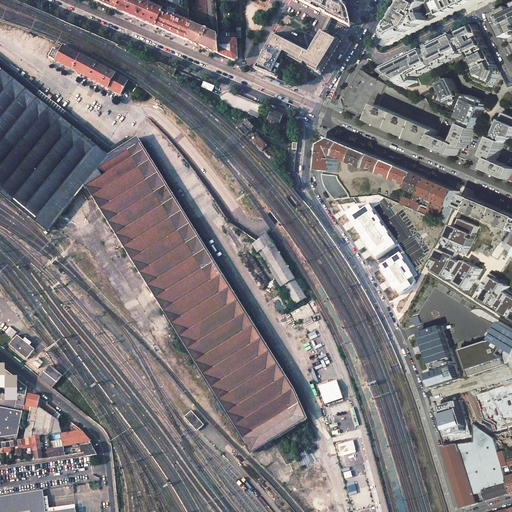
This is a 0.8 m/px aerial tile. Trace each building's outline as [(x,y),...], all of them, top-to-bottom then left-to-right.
[(117,10),(121,0),(98,0),(97,2),(117,10)] [(121,0),(117,10),(137,19),(144,2),(140,0),(121,0)] [(184,14),(190,17),(189,10),(164,0),(158,0),(159,4),(166,7),(167,5),(176,8),(176,10),(184,14)] [(164,0),(189,10),(188,0),(164,0)] [(297,0),(322,12),(328,15),(346,25),(350,22),(347,10),(344,6),(343,4),(334,0),(297,0)] [(405,0),(385,33),(389,40),(428,21),(425,17),(436,11),(439,16),(446,12),(445,11),(447,10),(447,11),(453,9),(452,7),(454,6),(455,8),(460,5),(459,4),(461,3),(462,4),(469,1),(468,0),(433,0),(431,1),(431,0),(405,0)] [(164,10),(144,2),(137,19),(157,27),(163,12),(164,10)] [(500,26),(506,39),(511,36),(511,35),(511,8),(495,16),(499,24),(503,22),(504,24),(500,26)] [(193,24),(163,12),(157,27),(187,40),(193,27),(193,24)] [(386,69),(384,72),(391,76),(407,86),(418,81),(415,76),(468,50),(470,52),(472,51),(474,54),(471,55),(474,60),(476,59),(477,62),(475,63),(477,68),(479,67),(481,72),(478,74),(476,75),(478,79),(495,86),(500,72),(477,25),(386,69)] [(218,36),(193,26),(193,27),(187,40),(220,54),(218,36)] [(237,33),(225,33),(225,36),(237,36),(237,38),(241,38),(242,28),(236,28),(237,33)] [(274,33),(255,70),(276,78),(286,58),(303,66),(303,65),(309,68),(308,69),(320,75),(330,61),(341,42),(320,31),(309,51),(274,33)] [(224,33),(218,33),(218,36),(220,54),(235,61),(238,59),(237,40),(226,40),(226,39),(224,39),(224,33)] [(120,94),(128,80),(69,49),(63,46),(60,51),(53,48),(49,56),(60,62),(60,64),(63,66),(64,64),(78,71),(76,74),(80,76),(82,74),(120,94)] [(306,420),(307,418),(295,389),(137,138),(109,156),(78,130),(82,125),(65,112),(66,111),(63,108),(62,109),(50,100),(52,98),(49,95),(47,97),(39,91),(38,92),(37,91),(35,94),(5,69),(3,71),(0,68),(0,192),(49,231),(85,186),(250,453),(252,453),(306,420)] [(357,78),(351,89),(361,95),(364,94),(368,97),(386,91),(389,85),(387,84),(363,69),(357,78)] [(454,79),(442,84),(446,92),(443,93),(440,102),(464,112),(463,116),(465,117),(464,119),(467,120),(464,125),(465,125),(476,130),(480,118),(479,117),(480,115),(481,112),(483,112),(485,107),(486,105),(483,103),(484,101),(472,96),(471,97),(470,99),(461,95),(460,94),(454,79)] [(204,81),(201,87),(212,91),(215,86),(204,81)] [(410,99),(389,85),(386,91),(406,105),(410,99)] [(380,105),(386,91),(368,97),(364,94),(361,95),(351,89),(344,99),(347,109),(373,120),(380,105)] [(227,91),(219,96),(225,104),(258,118),(262,108),(251,103),(251,102),(227,91)] [(418,104),(410,99),(406,105),(412,109),(412,108),(415,110),(443,122),(445,117),(446,115),(433,110),(427,98),(418,104)] [(400,114),(380,105),(373,120),(394,129),(400,114)] [(272,111),(268,120),(270,120),(269,122),(278,126),(283,115),(272,111)] [(511,116),(506,113),(495,138),(506,143),(507,143),(508,142),(509,140),(509,141),(511,138),(508,137),(509,136),(511,136),(511,116)] [(420,122),(400,114),(394,129),(414,137),(420,122)] [(247,119),(239,127),(246,134),(254,127),(247,119)] [(439,131),(420,122),(414,137),(433,146),(437,135),(439,131)] [(476,130),(465,125),(458,142),(457,143),(462,146),(468,149),(468,147),(476,130)] [(256,133),(251,138),(262,150),(267,145),(256,133)] [(455,143),(437,135),(433,146),(457,156),(462,146),(457,143),(456,142),(455,143)] [(506,143),(495,138),(488,155),(487,157),(493,160),(498,161),(499,159),(506,143)] [(337,139),(326,145),(323,171),(338,172),(340,159),(337,159),(338,156),(340,156),(346,143),(337,139)] [(361,149),(346,143),(340,156),(347,159),(348,158),(350,159),(350,160),(355,162),(361,149)] [(375,155),(361,149),(355,162),(361,165),(362,164),(365,165),(364,166),(369,169),(370,168),(375,155)] [(389,161),(375,155),(370,168),(374,169),(375,167),(380,169),(379,171),(384,173),(389,161)] [(511,167),(498,161),(493,160),(489,170),(511,179),(511,167)] [(403,167),(389,161),(384,173),(388,175),(389,173),(394,175),(393,177),(397,179),(403,167)] [(417,173),(403,167),(397,179),(402,181),(403,179),(407,181),(407,183),(411,185),(417,173)] [(431,179),(417,173),(411,185),(408,191),(416,194),(413,200),(417,202),(420,194),(424,195),(431,179)] [(327,189),(331,195),(332,196),(335,199),(337,199),(339,199),(350,197),(349,194),(341,182),(339,179),(338,176),(323,174),(324,181),(325,185),(326,187),(327,189)] [(445,185),(431,179),(424,195),(423,198),(431,201),(432,199),(435,200),(432,205),(429,203),(427,208),(434,211),(445,185)] [(460,191),(445,185),(434,211),(439,214),(442,207),(440,206),(441,203),(443,204),(447,206),(443,216),(448,218),(460,191)] [(477,199),(469,196),(464,208),(471,212),(477,199)] [(413,200),(406,197),(406,198),(402,205),(417,211),(420,205),(420,203),(417,202),(413,200)] [(471,212),(509,228),(511,229),(511,213),(477,199),(471,212)] [(346,212),(376,257),(396,244),(367,203),(360,209),(357,203),(346,212)] [(427,208),(420,205),(417,211),(431,217),(434,211),(427,208)] [(448,277),(461,257),(463,254),(469,255),(483,227),(461,216),(434,266),(448,277)] [(262,250),(296,305),(307,298),(267,233),(252,245),(258,253),(262,250)] [(381,266),(401,296),(417,286),(413,280),(419,276),(401,252),(381,266)] [(461,257),(448,277),(453,279),(455,277),(460,279),(458,283),(511,317),(511,286),(482,268),(470,260),(469,262),(461,257)] [(420,292),(416,300),(422,303),(427,295),(420,292)] [(390,511),(362,412),(325,321),(320,324),(308,303),(290,313),(296,323),(300,321),(321,364),(309,369),(332,435),(352,511),(390,511)] [(511,326),(503,321),(491,341),(503,347),(511,352),(511,326)] [(446,325),(423,333),(435,366),(437,373),(432,375),(437,389),(464,380),(459,366),(457,367),(455,360),(458,359),(446,325)] [(24,340),(17,335),(10,345),(27,359),(35,350),(31,346),(33,344),(25,338),(24,340)] [(491,341),(461,351),(469,376),(504,364),(501,355),(499,354),(503,347),(491,341)] [(38,358),(33,364),(38,369),(43,362),(38,358)] [(28,387),(0,365),(0,383),(12,393),(26,396),(28,387)] [(50,365),(40,377),(53,387),(62,376),(50,365)] [(511,383),(475,396),(483,420),(492,424),(495,431),(511,425),(511,383)] [(40,396),(29,394),(27,404),(24,404),(23,409),(30,411),(24,439),(32,438),(38,407),(40,398),(40,396)] [(452,439),(471,433),(462,400),(440,407),(452,439)] [(23,411),(0,406),(0,436),(18,434),(23,411)] [(38,407),(32,438),(33,438),(61,434),(61,433),(59,420),(38,407)] [(196,431),(204,425),(192,410),(184,417),(196,431)] [(476,442),(444,446),(463,508),(478,503),(475,493),(485,490),(488,500),(511,493),(507,477),(504,467),(499,452),(494,438),(480,428),(475,424),(476,442)] [(61,433),(61,434),(62,446),(80,443),(90,441),(82,430),(61,433)] [(61,434),(33,438),(34,444),(36,460),(82,453),(81,447),(80,443),(62,446),(61,434)] [(0,442),(0,452),(3,452),(5,452),(4,448),(9,447),(9,450),(11,450),(12,451),(13,451),(13,446),(19,446),(19,449),(26,448),(28,448),(28,446),(26,446),(26,444),(34,444),(33,438),(32,438),(24,439),(17,440),(0,442)] [(97,455),(92,445),(81,447),(82,453),(85,452),(86,456),(91,456),(97,455)] [(504,451),(499,452),(504,467),(508,466),(508,465),(511,464),(511,458),(507,460),(504,451)] [(46,511),(43,490),(0,496),(0,511),(76,511),(76,508),(51,511),(49,511),(46,511)]
